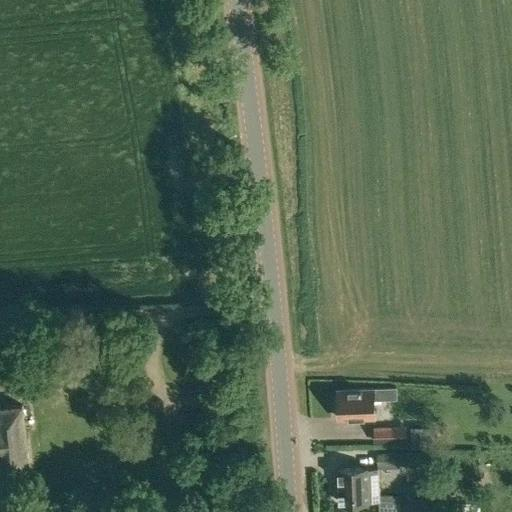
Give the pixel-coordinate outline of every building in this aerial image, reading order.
[(84,372),(83,358),(73,359),(51,360),(52,375),(74,374),(73,372),(84,372)] [(340,418),(373,417),(373,400),(395,400),(395,388),(372,388),(339,390),(340,418)] [(0,468),(0,469),(29,466),(22,405),(0,406),(0,468)] [(396,440),(396,426),(373,426),(373,442),(396,441),(396,440)] [(407,426),(396,426),(396,440),(408,440),(407,426)] [(435,427),(411,426),(410,448),(434,449),(435,427)] [(424,461),(424,451),(424,450),(399,451),(378,452),(378,466),(399,466),(424,465),(424,461)] [(434,451),(424,451),(424,461),(434,461),(434,451)] [(340,502),(378,501),(380,501),(379,494),(379,467),(367,467),(339,468),(340,502)] [(436,511),(437,499),(404,499),(404,511),(436,511)]
